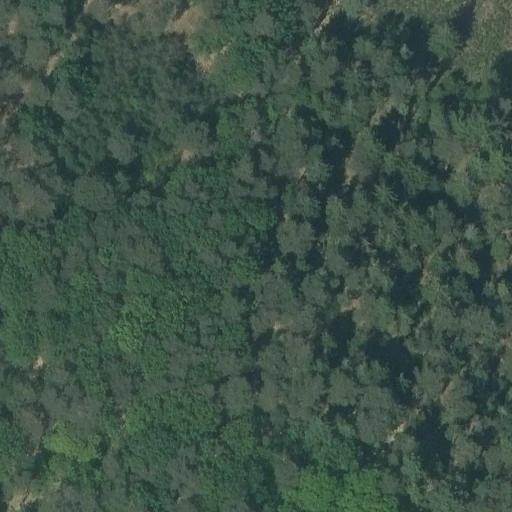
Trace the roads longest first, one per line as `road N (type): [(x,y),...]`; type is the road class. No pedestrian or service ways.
road 1 (track): [(277,0),(246,437)]
road 2 (track): [(246,437),(202,424),(0,476)]
